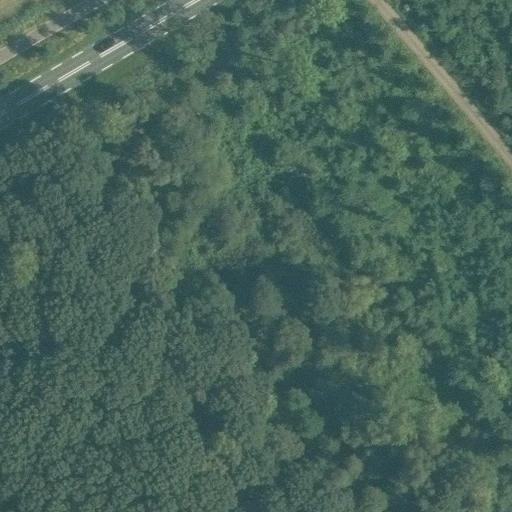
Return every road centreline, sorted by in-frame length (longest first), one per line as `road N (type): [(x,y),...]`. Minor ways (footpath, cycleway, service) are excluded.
road 1 (primary): [(0,113),(194,0)]
road 2 (track): [(380,0),(511,158)]
